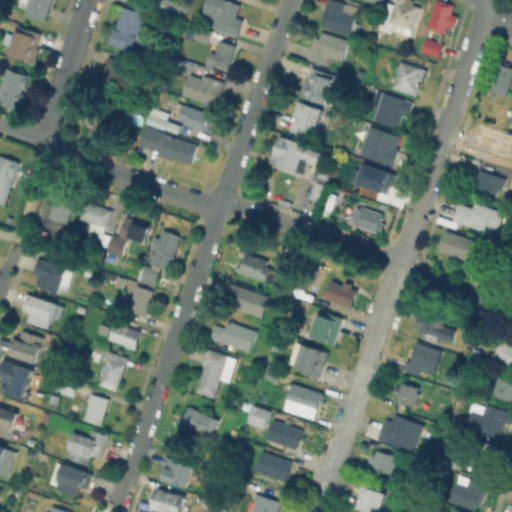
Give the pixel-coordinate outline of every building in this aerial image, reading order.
[(53,0),(46,21),(25,13),(29,3),(22,0),(53,0)] [(158,7),(160,0),(170,0),(182,4),(179,15),(158,7)] [(244,18),(239,34),(212,25),(216,15),(203,11),(206,0),(232,0),(241,3),(236,16),(244,18)] [(358,22),(354,34),(323,24),(327,11),(325,10),(328,0),(341,0),(359,6),(355,21),(358,22)] [(412,28),(393,22),(392,25),(382,22),(389,1),(397,4),(398,0),(406,0),(421,5),(414,28),(412,28)] [(447,0),(457,3),(447,33),(428,27),(437,0),(447,0)] [(134,47),(126,47),(111,42),(118,28),(125,5),(145,12),(134,47)] [(9,51),(17,23),(43,31),(35,59),(9,51)] [(213,29),(208,42),(193,37),(197,24),(213,29)] [(323,30),(349,39),(342,60),(328,55),(325,63),(308,58),(313,42),(315,36),(320,37),(323,30)] [(445,42),(440,56),(423,50),(428,36),(445,42)] [(236,44),(229,68),(214,63),(206,64),(210,50),(217,52),(217,45),(219,38),(236,44)] [(136,73),(129,94),(104,85),(107,77),(102,76),(109,55),(127,61),(125,69),(136,73)] [(402,59),(423,66),(422,70),(426,71),(418,94),(394,86),(399,71),(396,70),(399,63),(401,64),(402,59)] [(511,62),(511,64),(511,83),(510,89),(509,88),(507,94),(492,90),(494,84),(493,83),(500,61),(506,63),(507,60),(511,62)] [(31,75),(26,88),(24,87),(22,92),(26,93),(23,102),(19,100),(16,108),(0,101),(0,85),(1,86),(8,66),(31,75)] [(301,94),(310,68),(340,78),(332,104),(301,94)] [(190,73),(203,77),(204,73),(225,80),(220,95),(219,95),(215,104),(183,93),(190,73)] [(414,100),(409,116),(404,114),(400,127),(374,119),(378,106),(372,104),(378,88),(414,100)] [(176,99),(211,112),(209,118),(213,119),(209,131),(205,129),(205,130),(188,124),(189,121),(171,115),(166,128),(148,121),(153,106),(171,112),(176,99)] [(112,112),(105,132),(85,124),(92,104),(112,112)] [(333,114),(327,133),(295,125),(298,114),(293,113),(296,104),(333,114)] [(400,147),(394,165),(390,164),(391,163),(361,153),(370,124),(401,134),(397,146),(400,147)] [(199,143),(193,162),(176,157),(175,158),(160,153),(161,150),(142,144),(149,125),(167,131),(167,132),(199,143)] [(481,128),(511,138),(511,159),(511,162),(510,162),(509,164),(472,152),(481,128)] [(277,134),(310,145),(309,148),(320,152),(316,165),(305,161),(300,174),(268,163),(277,134)] [(0,153),(20,161),(6,204),(0,202),(0,153)] [(349,180),(353,167),(360,169),(363,162),(395,173),(391,186),(388,185),(385,192),(349,180)] [(325,179),(315,175),(318,168),(327,171),(325,179)] [(481,168),(507,177),(503,189),(499,187),(497,192),(475,184),(478,177),(476,177),(477,173),(479,174),(481,168)] [(308,196),(313,180),(323,183),(318,200),(308,196)] [(75,199),(65,223),(49,216),(58,192),(75,199)] [(113,209),(107,226),(106,226),(105,227),(97,224),(98,223),(80,217),(86,200),(113,209)] [(476,201),(505,211),(499,230),(493,228),(491,234),(483,231),(483,230),(477,227),(475,233),(458,227),(460,222),(454,219),(459,203),(474,208),(476,201)] [(365,205),(385,212),(382,220),(386,222),(383,230),(380,229),(378,231),(359,225),(360,223),(355,221),(356,219),(353,218),(357,205),(361,207),(361,206),(365,207),(365,205)] [(153,223),(146,243),(127,237),(122,254),(107,250),(113,233),(120,235),(127,215),(153,223)] [(50,232),(46,244),(33,240),(38,227),(50,232)] [(182,234),(175,254),(176,255),(171,270),(161,267),(155,285),(140,280),(146,263),(152,265),(153,263),(150,262),(153,253),(155,254),(157,249),(152,247),(156,235),(161,236),(164,228),(182,234)] [(476,238),(469,259),(439,249),(446,228),(476,238)] [(269,259),(267,265),(272,266),(271,268),(289,274),(285,286),(276,282),(276,283),(266,280),(266,279),(237,269),(240,260),(244,262),(248,251),(269,259)] [(48,258),(73,266),(65,292),(40,284),(48,258)] [(333,279),(344,282),(345,280),(354,283),(353,286),(359,288),(353,307),(326,298),(333,279)] [(270,294),(262,317),(233,306),(236,297),(226,294),(231,281),(270,294)] [(156,290),(147,315),(122,307),(125,296),(133,299),(138,284),(156,290)] [(37,297),(59,302),(52,329),(30,324),(37,297)] [(313,334),(320,312),(344,321),(337,342),(313,334)] [(426,312),(446,319),(441,335),(420,328),(421,324),(419,323),(421,315),(424,316),(426,312)] [(228,319),(258,329),(251,351),(212,337),(217,322),(226,325),(228,319)] [(143,329),(136,349),(125,345),(126,343),(109,338),(115,320),(143,329)] [(111,327),(109,333),(103,330),(106,325),(111,327)] [(24,330),(45,338),(36,361),(15,353),(24,330)] [(503,338),(509,339),(508,341),(511,342),(511,365),(493,359),(500,338),(503,339),(503,338)] [(442,349),(435,370),(423,366),(420,374),(404,368),(408,358),(412,360),(418,341),(442,349)] [(298,342),(328,351),(321,375),(297,367),(299,360),(293,358),(298,342)] [(129,355),(117,390),(99,384),(105,366),(104,366),(107,357),(101,355),(102,353),(95,350),(97,344),(129,355)] [(237,357),(229,380),(222,377),(216,396),(196,390),(205,363),(202,362),(208,346),(230,354),(229,354),(237,357)] [(8,360),(36,370),(26,397),(6,389),(10,379),(2,376),(8,360)] [(81,379),(75,395),(59,390),(65,373),(81,379)] [(511,399),(494,393),(500,375),(511,378),(511,399)] [(402,380),(420,386),(418,392),(421,392),(416,405),(408,403),(406,410),(395,407),(398,399),(396,399),(398,393),(395,392),(397,385),(400,386),(402,380)] [(327,394),(324,404),(320,403),(315,418),(285,409),(294,382),(324,391),(324,393),(327,394)] [(111,397),(102,425),(84,419),(90,401),(88,400),(91,391),(111,397)] [(248,424),(252,402),(273,405),(269,427),(248,424)] [(466,428),(473,406),(480,408),(482,403),(511,413),(511,422),(506,420),(500,439),(466,428)] [(192,405),(220,419),(212,436),(182,423),(183,422),(179,420),(184,411),(188,413),(192,405)] [(0,406),(21,413),(13,440),(0,435),(0,406)] [(415,451),(379,439),(386,418),(394,421),(396,413),(425,423),(415,451)] [(303,428),(296,447),(267,437),(274,417),(303,428)] [(70,459),(78,432),(92,436),(94,429),(112,434),(104,459),(95,456),(92,465),(70,459)] [(499,444),(491,469),(470,462),(479,437),(499,444)] [(0,444),(9,448),(1,473),(0,472),(0,444)] [(293,459),(286,480),(256,469),(262,449),(293,459)] [(379,449),(397,455),(395,460),(397,461),(393,474),(372,467),(374,462),(370,460),(373,452),(377,453),(379,449)] [(460,456),(456,467),(437,460),(440,449),(460,456)] [(169,456),(196,465),(188,487),(165,479),(169,467),(166,466),(169,456)] [(68,463),(95,473),(90,488),(83,486),(79,496),(58,488),(68,463)] [(249,478),(244,492),(226,486),(231,472),(249,478)] [(488,482),(481,502),(478,501),(476,508),(449,499),(455,480),(468,484),(471,476),(488,482)] [(419,481),(417,491),(403,487),(406,477),(419,481)] [(364,481),(389,489),(381,511),(368,511),(355,507),(364,481)] [(188,489),(187,494),(182,511),(161,511),(162,510),(153,507),(159,487),(176,492),(177,486),(188,489)] [(282,500),(277,511),(251,511),(256,499),(254,498),(256,491),(282,500)]
